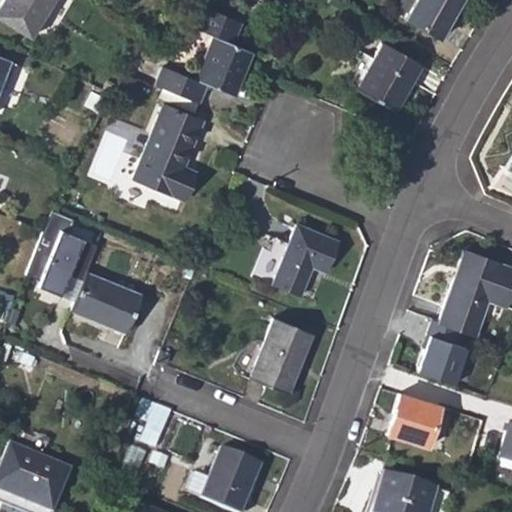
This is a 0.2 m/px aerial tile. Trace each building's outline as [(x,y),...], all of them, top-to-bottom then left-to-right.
[(2,0),(0,3),(0,19),(29,38),(51,0),(2,0)] [(413,0),(404,16),(439,37),(459,0),(413,0)] [(160,66),(152,85),(196,103),(204,84),(232,96),(250,55),(229,47),(238,26),(200,9),(191,31),(209,38),(193,80),(160,66)] [(355,89),(394,110),(420,65),(381,43),(355,89)] [(135,81),(122,73),(111,91),(124,99),(135,81)] [(183,199),(190,179),(179,174),(182,166),(200,121),(162,105),(133,177),(183,199)] [(179,174),(190,179),(193,171),(182,166),(179,174)] [(73,219),(51,210),(21,281),(58,296),(60,290),(67,275),(80,281),(95,245),(67,233),(73,219)] [(270,283),(297,294),(309,266),(323,271),(337,240),(295,223),(270,283)] [(474,334),(487,298),(491,288),(509,294),(511,284),(511,265),(463,249),(438,321),(474,334)] [(68,311),(102,325),(104,320),(125,329),(140,295),(84,273),(80,281),(72,301),(68,311)] [(60,290),(58,296),(72,301),(80,281),(67,275),(60,290)] [(487,298),(505,304),(509,294),(491,288),(487,298)] [(248,378),(286,393),(310,333),(274,318),(248,378)] [(102,325),(123,334),(125,329),(104,320),(102,325)] [(427,331),(416,370),(455,381),(466,342),(427,331)] [(384,433),(435,451),(448,409),(398,392),(384,433)] [(143,431),(159,438),(169,414),(153,408),(143,431)] [(511,421),(507,420),(496,458),(511,462),(511,421)] [(0,508),(10,511),(48,511),(66,468),(7,444),(0,460),(0,490),(5,494),(0,508)] [(199,498),(233,511),(237,511),(257,464),(219,448),(199,498)] [(198,493),(206,476),(194,470),(186,487),(198,493)] [(370,511),(427,511),(435,488),(382,472),(370,511)]
